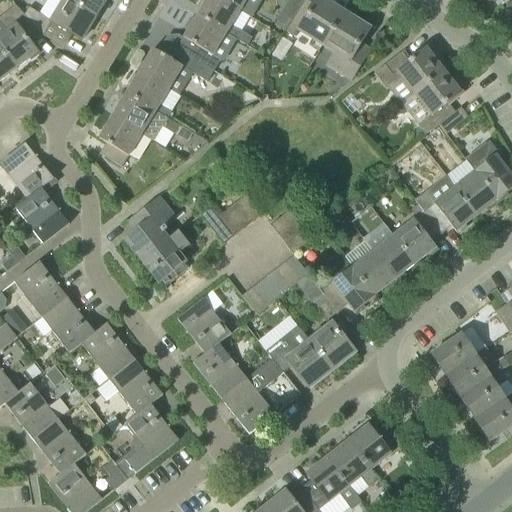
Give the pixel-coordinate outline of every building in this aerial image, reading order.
[(96,17),(67,0),(64,0),(52,21),(51,23),(81,41),(96,17)] [(67,0),(96,17),(105,1),(105,0),(67,0)] [(226,34),(238,41),(247,46),(252,38),(231,25),(239,13),(251,20),(252,18),(221,0),(205,0),(197,15),(226,33),(226,34)] [(221,0),(252,18),(262,1),(262,0),(221,0)] [(288,0),(280,13),(280,14),(273,25),(284,32),(303,0),(288,0)] [(318,52),(323,46),(343,13),(321,0),(314,0),(313,3),(308,0),(303,0),(284,32),(295,38),(299,30),(313,39),(308,46),(318,52)] [(15,6),(0,17),(0,47),(17,69),(38,53),(32,45),(43,36),(24,15),(15,6)] [(29,8),(24,15),(43,36),(51,23),(52,21),(39,14),(29,8)] [(369,30),(343,13),(323,46),(333,55),(326,65),(351,80),(368,52),(359,46),(369,30)] [(214,72),(220,61),(212,57),(226,34),(226,33),(197,15),(183,38),(191,43),(184,53),(206,67),(214,72)] [(0,82),(17,69),(0,47),(0,82)] [(388,88),(400,105),(443,72),(433,60),(435,59),(426,47),(411,59),(405,51),(374,74),(386,90),(388,88)] [(169,90),(182,67),(207,82),(214,72),(206,67),(184,53),(178,64),(152,49),(139,72),(169,90)] [(125,94),(167,119),(172,112),(160,104),(169,90),(139,72),(125,94)] [(443,72),(400,105),(425,136),(439,126),(455,113),(449,105),(463,94),(454,83),(452,84),(443,72)] [(161,129),(175,137),(179,129),(166,121),(167,119),(125,94),(112,116),(154,142),(161,129)] [(455,113),(439,126),(446,135),(468,118),(461,109),(455,113)] [(121,168),(141,135),(153,143),(154,142),(112,116),(98,139),(106,144),(99,154),(121,168)] [(179,129),(175,136),(187,143),(191,136),(192,135),(180,127),(179,129)] [(511,190),(511,176),(495,155),(496,154),(488,143),(466,161),(474,171),(498,201),(511,190)] [(53,180),(26,144),(0,163),(0,164),(27,200),(41,189),(53,180)] [(466,161),(465,162),(473,172),(454,188),(477,216),(497,201),(497,202),(498,201),(474,171),(466,161)] [(423,212),(442,235),(451,228),(455,233),(477,216),(454,188),(423,212)] [(41,189),(27,200),(15,209),(44,245),(69,225),(41,189)] [(253,223),(262,216),(247,196),(237,203),(253,223)] [(177,220),(159,197),(126,223),(133,231),(123,240),(141,262),(173,238),(172,237),(166,229),(177,220)] [(228,211),(243,230),(253,223),(237,203),(228,211)] [(223,214),(215,205),(211,208),(218,218),(223,214)] [(423,212),(418,206),(410,212),(415,218),(393,236),(415,264),(436,247),(432,243),(442,235),(423,212)] [(200,216),(223,246),(234,238),(218,218),(211,208),(210,208),(200,216)] [(343,216),(339,210),(331,215),(336,222),(343,216)] [(218,218),(234,238),(243,230),(228,211),(223,214),(218,218)] [(290,212),(271,227),(278,236),(297,221),(290,212)] [(304,231),(304,230),(297,221),(278,236),(285,245),(304,231)] [(285,245),(293,255),(312,240),(304,231),(285,245)] [(178,232),(172,237),(173,238),(141,262),(159,285),(167,279),(171,283),(178,277),(175,273),(187,263),(180,254),(189,246),(178,232)] [(322,232),(312,240),(320,250),(330,242),(322,232)] [(372,252),(394,280),(415,264),(393,236),(372,252)] [(25,258),(15,246),(7,252),(11,258),(17,265),(25,258)] [(352,267),(351,268),(376,297),(375,296),(394,280),(372,252),(352,268),(352,267)] [(308,275),(293,257),(285,263),(299,282),(308,276),(308,275)] [(17,265),(11,258),(1,266),(7,273),(17,265)] [(276,270),(291,289),(295,286),(299,282),(285,263),(276,270)] [(39,264),(14,283),(42,319),(67,298),(55,283),(54,283),(39,264)] [(354,315),(355,314),(376,297),(351,268),(321,292),(337,313),(347,305),(354,315)] [(268,277),(282,296),(291,289),(276,270),(268,277)] [(321,292),(308,276),(299,282),(295,286),(310,305),(312,304),(326,321),(337,313),(321,292)] [(259,284),(274,303),(282,296),(268,277),(259,284)] [(251,290),(265,309),(274,303),(259,284),(251,290)] [(251,290),(242,297),(257,316),(265,309),(251,290)] [(81,345),(96,334),(67,298),(42,319),(69,354),(81,345)] [(231,335),(203,299),(177,320),(204,355),(205,356),(219,344),(221,342),(227,338),(231,335)] [(509,334),(511,332),(511,312),(507,305),(495,313),(509,334)] [(9,328),(17,339),(28,331),(20,320),(9,328)] [(354,354),(343,339),(330,323),(308,340),(332,371),(354,354)] [(0,352),(17,339),(9,328),(6,325),(0,329),(0,352)] [(107,325),(96,334),(81,345),(109,381),(135,360),(107,325)] [(297,327),(266,352),(283,374),(292,367),(309,389),(332,371),(308,340),(297,327)] [(431,355),(446,377),(476,357),(487,349),(472,327),(431,355)] [(233,345),(227,338),(221,342),(227,349),(233,345)] [(204,355),(193,364),(221,400),(247,379),(219,344),(205,356),(204,355)] [(249,436),(275,415),(258,393),(283,374),(266,352),(265,352),(271,360),(247,379),(221,400),(249,436)] [(502,371),(511,363),(511,354),(511,353),(497,363),(502,371)] [(460,399),(502,372),(495,362),(484,369),(476,357),(446,377),(460,399)] [(136,416),(151,405),(162,396),(135,360),(109,381),(136,416)] [(41,374),(33,365),(25,372),(33,381),(41,374)] [(0,369),(0,408),(5,405),(19,394),(0,369)] [(55,388),(65,380),(55,369),(46,377),(55,388)] [(508,381),(502,372),(460,399),(475,420),(505,400),(497,388),(508,381)] [(19,394),(5,405),(32,441),(58,420),(31,385),(19,394)] [(81,402),(74,393),(69,397),(69,403),(73,408),(81,402)] [(84,401),(89,407),(96,402),(91,395),(84,401)] [(511,410),(505,400),(475,420),(489,442),(511,426),(511,410)] [(127,480),(152,461),(153,461),(179,441),(151,405),(136,416),(124,425),(133,436),(129,452),(115,464),(127,480)] [(60,476),(74,465),(86,456),(58,420),(32,441),(60,476)] [(368,426),(348,442),(370,470),(400,447),(383,424),(373,432),(368,426)] [(348,442),(327,458),(349,487),(361,478),(369,488),(378,481),(370,470),(348,442)] [(349,487),(327,458),(306,474),(311,481),(301,489),(318,510),(319,511),(336,497),(346,511),(349,511),(361,503),(349,487)] [(104,482),(112,492),(127,480),(115,464),(114,465),(112,462),(102,469),(109,478),(104,482)] [(60,476),(48,485),(68,511),(87,511),(102,501),(74,465),(60,476)] [(286,490),(264,506),(268,511),(319,511),(318,510),(301,489),(291,496),(286,490)]
